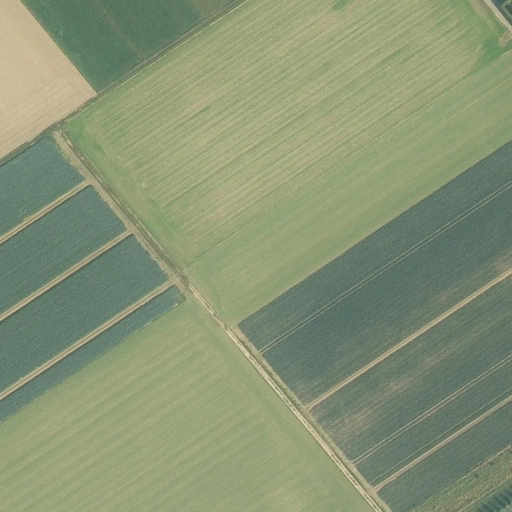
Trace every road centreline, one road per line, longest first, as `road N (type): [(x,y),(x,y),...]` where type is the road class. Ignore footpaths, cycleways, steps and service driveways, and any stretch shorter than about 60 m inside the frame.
road 1 (track): [(378,511),(54,125)]
road 2 (track): [(54,125),(241,0)]
